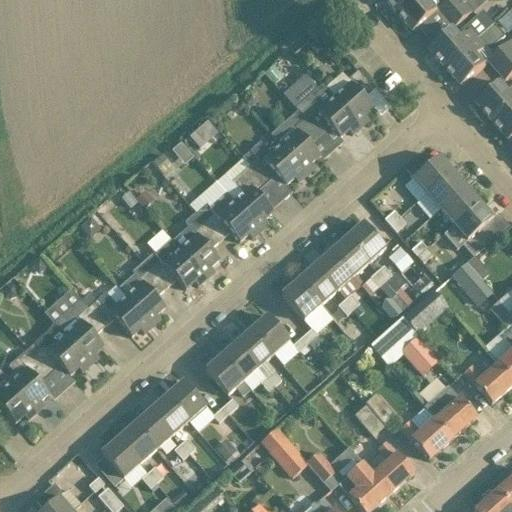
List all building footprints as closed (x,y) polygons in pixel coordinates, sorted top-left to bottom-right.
[(384,0),(399,17),(418,0),(384,0)] [(440,13),(447,22),(468,4),(472,0),(452,0),(450,2),(448,0),(418,0),(399,17),(414,35),(429,21),(440,13)] [(454,30),(475,13),(468,4),(447,22),(454,30)] [(429,52),(446,70),(496,28),(484,13),(459,36),(454,30),(444,38),(429,52)] [(477,57),(486,50),(489,54),(505,39),(496,28),(446,70),(462,89),(486,68),(477,57)] [(316,56),(327,46),(319,38),(309,47),(316,56)] [(496,74),(511,60),(511,42),(488,63),(496,74)] [(280,62),(283,66),(289,62),(286,58),(280,62)] [(511,60),(496,74),(505,83),(511,77),(511,60)] [(283,79),(273,68),(264,76),(274,87),(283,79)] [(348,82),(351,85),(333,101),(360,131),(368,123),(365,119),(373,111),(364,101),(374,92),(358,73),(348,82)] [(502,85),(492,93),(477,106),(493,124),(511,107),(511,92),(510,94),(502,85)] [(352,138),(360,131),(333,101),(324,91),(297,115),(320,140),(331,131),(339,141),(348,133),(352,138)] [(256,94),(250,93),(245,96),(243,102),(247,107),(252,108),(257,105),(258,99),(256,94)] [(511,107),(493,124),(510,143),(511,141),(511,107)] [(297,115),(270,139),(279,148),(278,148),(306,179),(314,171),(310,166),(319,159),(310,149),(320,140),(297,115)] [(200,130),(210,142),(217,135),(207,124),(200,130)] [(306,179),(278,148),(271,155),(261,144),(243,160),(250,168),(249,169),(266,188),(276,179),(285,189),(294,181),(298,185),(306,179)] [(180,146),(172,153),(176,159),(182,157),(186,153),(180,146)] [(163,157),(153,165),(157,170),(167,162),(163,157)] [(426,197),(452,175),(438,159),(413,181),(426,197)] [(256,196),(266,188),(249,169),(232,184),(235,188),(225,197),(259,235),(268,228),(264,223),(273,216),(256,196)] [(452,175),(426,197),(440,213),(465,190),(452,175)] [(465,190),(440,213),(453,228),(479,206),(465,190)] [(130,211),(138,204),(135,202),(129,195),(121,202),(130,211)] [(195,215),(194,216),(219,245),(230,235),(239,245),(248,238),(252,242),(259,235),(225,197),(209,210),(205,206),(195,215)] [(479,206),(453,228),(467,244),(493,222),(479,206)] [(390,230),(399,221),(394,215),(384,223),(390,230)] [(210,253),(219,245),(194,216),(184,226),(187,230),(173,243),(180,251),(178,253),(206,283),(214,275),(210,271),(219,263),(210,253)] [(399,221),(390,230),(396,236),(405,228),(399,221)] [(386,252),(376,241),(363,226),(347,240),(369,266),(386,252)] [(353,281),(369,266),(347,240),(330,255),(353,281)] [(154,255),(142,265),(166,292),(176,283),(185,293),(194,285),(198,290),(206,283),(178,253),(180,251),(173,243),(171,242),(156,257),(154,255)] [(417,260),(426,252),(421,245),(411,254),(417,260)] [(386,260),(403,274),(413,262),(397,248),(386,260)] [(417,260),(423,267),(432,258),(426,252),(417,260)] [(337,295),(353,281),(330,255),(314,269),(337,295)] [(473,275),(482,268),(474,259),(466,266),(473,275)] [(39,262),(31,269),(35,274),(41,274),(47,270),(39,262)] [(118,292),(124,299),(125,300),(152,330),(160,323),(156,318),(165,311),(156,301),(166,292),(142,265),(132,275),(134,277),(118,292)] [(444,285),(461,304),(468,298),(478,308),(491,296),(480,283),(465,267),(444,285)] [(337,295),(314,269),(297,284),(320,310),(337,295)] [(383,269),(377,275),(386,285),(392,280),(383,269)] [(386,285),(377,275),(370,281),(379,291),(385,286),(386,285)] [(396,276),(392,280),(386,285),(385,286),(394,296),(400,291),(406,286),(396,276)] [(281,298),(304,324),(320,310),(297,284),(281,298)] [(6,289),(3,294),(5,299),(11,302),(16,299),(18,294),(16,289),(11,287),(6,289)] [(410,330),(434,309),(439,316),(447,309),(434,295),(403,323),(410,330)] [(152,330),(125,300),(115,308),(105,296),(97,303),(87,311),(87,312),(104,331),(114,321),(131,340),(140,333),(144,337),(152,330)] [(351,298),(344,303),(353,313),(359,307),(351,298)] [(381,311),(392,323),(407,310),(396,298),(392,301),(389,302),(384,303),(381,311)] [(94,339),(104,331),(87,312),(87,311),(80,303),(53,327),(65,340),(90,369),(98,361),(94,357),(103,349),(94,339)] [(346,319),(353,313),(344,303),(338,309),(346,319)] [(359,307),(353,313),(358,319),(364,313),(359,307)] [(267,318),(251,332),(274,358),(290,344),(267,318)] [(511,331),(502,340),(511,351),(511,353),(497,366),(511,382),(511,331)] [(259,372),(266,380),(273,374),(274,375),(275,375),(266,365),(274,358),(251,332),(236,346),(259,372)] [(318,339),(316,337),(312,332),(311,332),(302,340),(308,347),(318,339)] [(90,369),(65,340),(64,341),(56,347),(46,334),(26,352),(49,378),(60,369),(69,379),(78,371),(82,376),(90,369)] [(301,353),(308,347),(302,340),(293,348),(293,349),(299,356),(301,353)] [(419,340),(401,355),(420,378),(438,363),(419,340)] [(220,359),(243,386),(259,372),(236,346),(220,359)] [(17,381),(10,387),(36,416),(44,409),(40,404),(49,397),(40,387),(49,378),(26,352),(7,369),(17,381)] [(228,399),(236,392),(243,400),(251,394),(243,386),(220,359),(205,373),(228,399)] [(491,407),(511,388),(511,382),(497,366),(481,380),(471,368),(463,375),(491,407)] [(266,380),(275,390),(281,384),(274,375),(273,374),(266,380)] [(36,416),(10,387),(0,375),(0,421),(6,416),(15,426),(24,419),(28,423),(36,416)] [(260,386),(268,396),(275,390),(266,380),(260,386)] [(166,399),(189,425),(206,410),(183,385),(166,399)] [(448,389),(439,396),(425,410),(453,441),(476,421),(448,389)] [(395,419),(376,397),(364,407),(366,409),(384,428),(395,419)] [(166,399),(150,413),(173,439),(189,425),(166,399)] [(222,411),(228,418),(238,409),(232,403),(222,411)] [(384,428),(366,409),(354,419),(371,439),(384,428)] [(453,441),(425,410),(424,411),(433,423),(419,436),(408,424),(400,431),(428,463),(453,441)] [(228,418),(222,411),(213,419),(214,421),(219,426),(228,418)] [(173,439),(150,413),(134,428),(156,454),(173,439)] [(134,428),(117,442),(140,468),(156,454),(134,428)] [(260,447),(291,483),(306,469),(308,468),(306,466),(276,432),(260,447)] [(101,457),(114,472),(123,482),(140,468),(117,442),(101,457)] [(187,442),(180,448),(189,458),(196,452),(187,442)] [(237,455),(228,444),(217,453),(226,464),(237,455)] [(413,476),(400,461),(385,445),(377,452),(387,464),(372,478),(389,498),(413,476)] [(182,464),(189,458),(180,448),(174,454),(182,464)] [(306,469),(310,473),(323,487),(323,486),(333,477),(336,475),(330,468),(318,455),(306,466),(308,468),(306,469)] [(229,475),(239,485),(254,472),(244,461),(229,475)] [(361,466),(346,479),(337,487),(359,511),(373,511),(389,498),(372,478),(361,466)] [(155,471),(148,476),(156,486),(163,481),(155,471)] [(150,492),(156,486),(148,476),(141,482),(150,492)] [(511,479),(497,492),(511,509),(511,479)] [(88,489),(94,496),(104,488),(97,481),(88,489)] [(66,492),(62,496),(54,487),(35,503),(42,511),(75,511),(80,508),(66,492)] [(105,509),(115,500),(107,492),(98,501),(105,509)] [(511,511),(511,509),(497,492),(475,511),(511,511)] [(188,501),(182,494),(170,504),(177,511),(188,501)] [(115,500),(105,509),(107,511),(118,511),(122,509),(115,500)] [(332,511),(322,500),(309,511),(332,511)]
